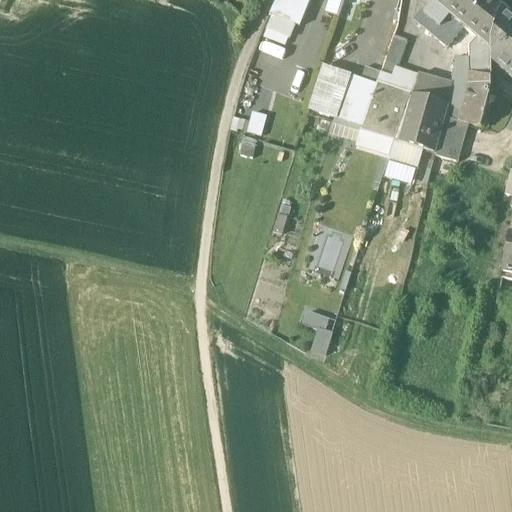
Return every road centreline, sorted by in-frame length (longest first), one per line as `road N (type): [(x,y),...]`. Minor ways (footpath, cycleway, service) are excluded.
road 1 (track): [(511,438),(355,394),(200,302)]
road 2 (track): [(0,243),(202,292)]
road 3 (track): [(199,309),(225,511)]
